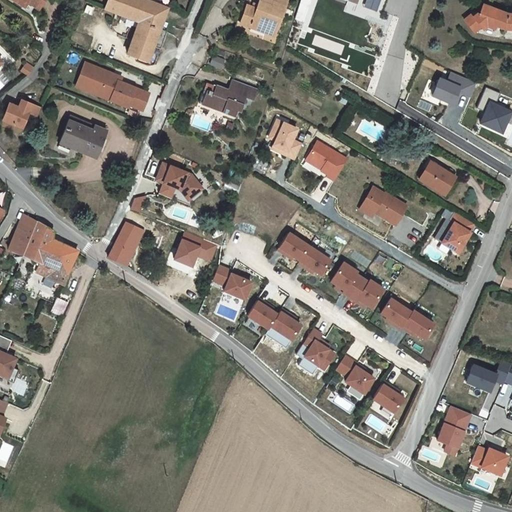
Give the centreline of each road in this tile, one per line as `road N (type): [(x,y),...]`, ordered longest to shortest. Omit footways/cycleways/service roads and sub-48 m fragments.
road 1 (unclassified): [(392,474),(326,439),(228,356),(91,265)]
road 2 (residential): [(392,474),(511,204)]
road 3 (residential): [(91,265),(170,70),(189,48)]
